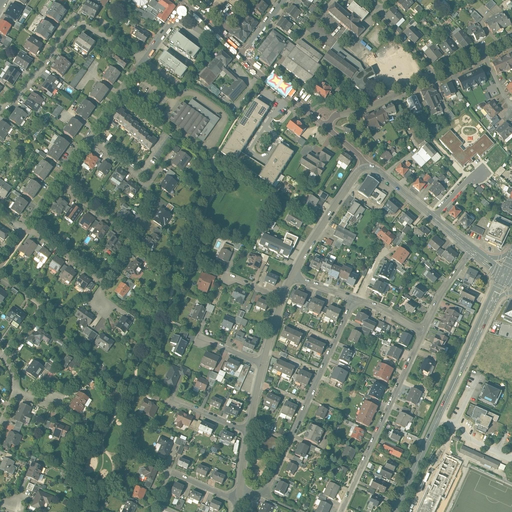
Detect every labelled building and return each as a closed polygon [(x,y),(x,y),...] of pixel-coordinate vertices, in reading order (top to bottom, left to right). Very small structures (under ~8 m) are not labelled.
[(175,7),(165,0),(160,0),(158,4),(153,0),(152,0),(148,6),(154,10),(152,13),(156,16),(156,17),(147,11),(145,13),(125,2),(122,7),(124,8),(152,23),(154,20),(155,21),(157,18),(164,23),(175,7)] [(258,0),(252,9),(262,16),(269,7),(259,0),(258,0)] [(412,3),(408,0),(400,0),(397,4),(405,12),(408,9),(407,8),(411,3),(412,4),(412,3)] [(492,0),(487,5),(490,10),(496,4),(492,0)] [(99,8),(87,2),(81,13),(94,19),(99,8)] [(320,5),(316,2),(310,13),(314,15),(320,5)] [(361,11),(353,3),(347,10),(353,15),(360,21),(361,23),(368,15),(362,10),(361,11)] [(67,11),(55,4),(51,10),(62,18),(67,11)] [(350,18),(335,4),(335,5),(335,4),(334,5),(328,12),(327,12),(329,13),(340,23),(346,29),(347,30),(350,32),(357,38),(358,38),(364,31),(357,24),(360,21),(353,15),(350,18)] [(22,11),(11,5),(5,16),(16,22),(16,21),(15,21),(18,15),(19,16),(22,11)] [(302,13),(292,6),(284,16),(288,19),(289,17),(295,22),(302,13)] [(422,10),(419,6),(414,10),(418,14),(422,10)] [(398,13),(393,8),(385,15),(393,23),(395,25),(402,18),(397,14),(398,13)] [(62,18),(51,10),(46,16),(58,24),(62,18)] [(482,19),(475,12),(470,16),(477,23),(482,19)] [(504,17),(503,17),(502,15),(496,18),(503,30),(503,29),(510,25),(509,22),(507,22),(505,18),(504,18),(504,17)] [(292,25),(282,18),(279,22),(286,27),(289,29),(292,25)] [(496,18),(484,24),(486,27),(487,26),(489,31),(490,30),(492,34),(496,32),(496,33),(503,30),(496,18)] [(256,27),(245,19),(240,26),(240,25),(237,29),(235,27),(230,33),(230,34),(233,36),(241,43),(243,43),(245,40),(246,40),(256,27)] [(11,26),(2,21),(0,24),(0,33),(5,36),(11,26)] [(55,29),(43,21),(35,34),(47,41),(55,29)] [(286,27),(279,22),(276,26),(283,31),(286,27)] [(402,31),(395,25),(393,23),(390,25),(399,34),(402,31)] [(478,26),(476,28),(475,26),(474,26),(474,27),(468,29),(472,35),(473,35),(476,42),(485,37),(482,30),(480,30),(478,26)] [(421,36),(412,27),(408,31),(409,32),(406,35),(413,43),(414,44),(415,44),(417,42),(417,41),(416,40),(421,36)] [(141,31),(136,28),(132,34),(132,35),(134,37),(136,39),(137,38),(139,40),(144,43),(149,36),(146,34),(146,33),(145,31),(144,33),(141,31)] [(346,29),(331,49),(338,54),(345,59),(356,67),(359,74),(364,72),(360,64),(359,63),(373,57),(372,54),(372,53),(356,61),(338,48),(350,32),(347,30),(346,29)] [(459,29),(453,33),(465,49),(473,43),(464,30),(461,31),(459,29)] [(287,42),(277,35),(277,34),(273,31),(258,51),(257,51),(263,55),(259,60),(270,67),(280,55),(286,46),(284,45),(287,42),(287,41),(287,42)] [(203,49),(176,32),(167,45),(195,62),(203,49)] [(95,44),(82,35),(75,45),(88,55),(95,44)] [(440,44),(434,37),(431,40),(435,45),(437,46),(440,44)] [(43,46),(31,38),(24,48),(36,56),(43,46)] [(11,43),(6,40),(2,45),(7,48),(11,43)] [(456,51),(449,40),(441,46),(449,56),(456,51)] [(322,58),(300,41),(295,48),(287,42),(284,45),(286,46),(280,55),(286,60),(281,66),(307,86),(321,67),(317,64),(322,58)] [(433,46),(432,46),(424,53),(433,63),(441,57),(433,46)] [(191,67),(164,50),(156,63),(183,80),(191,67)] [(221,52),(199,78),(209,87),(223,71),(226,68),(231,61),(228,58),(225,55),(221,52)] [(345,59),(338,54),(336,57),(329,52),(323,60),(324,59),(351,79),(350,80),(353,82),(351,85),(362,93),(369,84),(367,80),(375,77),(371,69),(364,72),(359,74),(359,75),(356,73),(356,72),(343,62),(345,59)] [(26,56),(21,53),(17,58),(29,66),(32,61),(26,56)] [(128,63),(122,58),(117,55),(114,59),(119,62),(117,64),(124,69),(128,63)] [(511,56),(511,55),(496,62),(502,73),(506,71),(507,73),(511,70),(511,56)] [(71,65),(59,57),(59,58),(56,62),(55,64),(66,72),(71,65)] [(90,57),(82,68),(86,71),(94,60),(90,57)] [(377,64),(373,57),(366,60),(369,68),(370,67),(376,65),(377,64)] [(405,57),(394,62),(398,71),(409,66),(410,66),(405,57)] [(29,66),(17,58),(14,63),(19,66),(26,71),(29,66)] [(376,65),(370,67),(377,81),(383,78),(384,82),(400,74),(398,71),(394,62),(378,70),(376,65)] [(496,62),(492,64),(497,75),(502,73),(496,62)] [(66,72),(55,64),(54,65),(51,69),(62,77),(66,72)] [(14,70),(10,68),(6,73),(16,80),(20,74),(14,70)] [(82,68),(69,86),(74,89),(87,71),(86,71),(82,68)] [(120,74),(111,68),(103,79),(112,86),(120,74)] [(247,87),(238,79),(226,68),(223,71),(235,82),(229,89),(225,86),(220,92),(232,103),(247,87)] [(480,69),(457,80),(463,92),(486,81),(480,69)] [(16,80),(6,73),(2,79),(6,82),(12,86),(16,80)] [(56,80),(50,76),(47,79),(48,80),(47,82),(46,81),(46,82),(56,89),(59,83),(60,83),(56,80)] [(56,89),(46,82),(45,84),(44,84),(42,87),(48,92),(52,94),(56,89)] [(109,91),(99,84),(90,97),(99,104),(109,91)] [(331,90),(322,84),(321,86),(319,84),(313,93),(324,100),(328,95),(329,95),(336,100),(338,97),(330,92),(331,90)] [(451,84),(442,88),(443,91),(446,98),(455,94),(451,84)] [(433,87),(421,92),(420,92),(423,98),(422,98),(423,98),(428,110),(430,110),(439,105),(438,103),(441,101),(438,94),(437,95),(434,86),(433,86),(433,87)] [(40,97),(33,93),(29,99),(39,106),(43,100),(40,97)] [(415,97),(407,101),(408,104),(409,107),(411,111),(413,110),(419,107),(419,105),(418,105),(415,97)] [(39,106),(29,99),(25,105),(35,112),(39,106)] [(271,108),(257,99),(223,153),(276,186),(296,153),(281,143),(267,166),(244,152),(271,108)] [(192,100),(187,107),(182,104),(173,117),(171,115),(168,120),(196,139),(196,138),(197,138),(198,138),(203,142),(219,119),(192,100)] [(95,108),(85,101),(76,114),(86,121),(95,108)] [(484,102),(477,105),(482,111),(483,109),(487,106),(484,102)] [(487,106),(483,109),(487,114),(496,107),(492,102),(487,106)] [(58,105),(52,115),(56,119),(63,109),(58,105)] [(392,105),(386,107),(382,109),(387,118),(396,114),(392,105)] [(439,105),(430,110),(433,116),(442,112),(439,105)] [(26,111),(21,107),(19,110),(27,115),(27,116),(29,117),(31,114),(26,111)] [(413,110),(415,115),(416,115),(417,115),(420,114),(420,113),(421,112),(419,107),(413,110)] [(496,107),(487,114),(491,119),(492,119),(495,116),(500,112),(496,107)] [(19,110),(18,108),(10,120),(19,127),(27,116),(27,115),(19,110)] [(121,109),(114,119),(118,122),(118,123),(121,126),(127,117),(123,114),(125,112),(121,109)] [(376,113),(370,116),(369,115),(363,118),(368,131),(371,129),(372,131),(376,129),(376,130),(382,128),(381,127),(385,125),(385,123),(389,122),(387,118),(382,109),(375,112),(376,113)] [(455,118),(451,112),(446,115),(450,121),(455,118)] [(132,118),(128,115),(127,117),(121,126),(125,129),(125,130),(128,132),(134,123),(130,120),(132,118)] [(82,126),(73,119),(63,132),(73,139),(82,126)] [(306,129),(293,119),(287,127),(299,137),(306,129)] [(8,126),(1,121),(0,123),(0,128),(7,134),(11,128),(8,126)] [(139,125),(135,122),(134,123),(128,132),(132,135),(132,136),(135,139),(141,129),(137,127),(139,125)] [(511,130),(508,126),(506,124),(501,128),(508,136),(511,133),(511,130)] [(349,128),(347,127),(347,126),(346,127),(345,132),(344,132),(344,133),(344,134),(345,134),(345,133),(347,134),(346,135),(347,135),(347,134),(349,135),(350,136),(350,135),(351,134),(352,134),(352,133),(352,131),(353,131),(352,131),(351,129),(352,128),(351,129),(349,128),(350,127),(349,127),(349,128)] [(146,131),(142,128),(141,129),(135,139),(139,141),(139,143),(142,145),(147,137),(148,136),(144,133),(146,131)] [(508,136),(501,128),(496,132),(503,141),(508,136)] [(463,151),(460,147),(463,145),(450,130),(439,140),(453,154),(451,155),(462,168),(468,162),(470,165),(473,162),(471,160),(477,154),(480,158),(494,145),(484,134),(470,147),(469,146),(463,151)] [(421,134),(414,139),(419,145),(424,141),(425,140),(421,134)] [(151,140),(147,137),(142,145),(141,146),(144,148),(145,147),(149,150),(157,140),(153,137),(151,140)] [(69,145),(59,138),(56,142),(65,149),(67,146),(68,146),(69,145)] [(306,142),(300,138),(297,143),(302,147),(306,142)] [(65,149),(56,142),(54,145),(55,146),(55,145),(63,151),(65,149)] [(421,149),(411,158),(421,168),(436,154),(427,144),(421,149)] [(63,151),(55,145),(55,146),(51,151),(60,157),(64,152),(63,151)] [(180,149),(175,146),(171,151),(176,154),(180,149)] [(391,148),(387,153),(386,151),(380,158),(386,163),(388,160),(389,161),(392,157),(393,156),(392,155),(395,151),(391,148)] [(315,156),(310,153),(306,158),(304,157),(300,163),(311,170),(310,172),(317,176),(318,175),(320,176),(324,169),(323,169),(326,163),(327,161),(328,162),(333,155),(324,149),(319,157),(320,157),(319,158),(317,157),(318,157),(316,155),(315,156)] [(60,157),(51,151),(47,156),(56,163),(60,157)] [(190,159),(180,152),(172,164),(182,171),(190,159)] [(353,160),(343,153),(338,160),(342,163),(341,164),(344,166),(345,165),(348,167),(353,160)] [(97,159),(90,154),(84,162),(87,165),(88,167),(90,169),(92,168),(95,164),(94,164),(97,159)] [(43,161),(34,174),(43,181),(52,168),(43,161)] [(98,170),(98,171),(99,172),(99,173),(102,176),(104,175),(105,176),(111,167),(104,162),(102,165),(98,170)] [(403,166),(401,164),(395,171),(403,177),(408,171),(407,170),(403,166)] [(501,167),(495,173),(500,177),(505,171),(501,167)] [(128,174),(119,168),(112,178),(121,183),(121,184),(123,181),(128,174)] [(175,174),(169,170),(166,175),(167,176),(172,179),(175,174)] [(413,175),(408,171),(403,177),(408,181),(413,175)] [(446,179),(441,174),(437,179),(436,178),(434,181),(431,184),(432,184),(434,186),(436,183),(437,183),(439,181),(441,183),(446,179)] [(427,175),(421,182),(424,185),(427,182),(430,178),(427,175)] [(172,179),(167,176),(160,187),(169,194),(177,183),(172,179)] [(378,184),(368,177),(358,192),(368,198),(370,195),(375,188),(378,184)] [(490,178),(487,181),(493,186),(496,183),(490,178)] [(421,182),(418,180),(413,187),(419,192),(425,185),(424,185),(421,182)] [(32,181),(23,193),(32,199),(41,187),(32,181)] [(119,190),(125,182),(123,181),(121,184),(121,183),(117,189),(119,190)] [(140,188),(129,181),(127,184),(123,189),(124,190),(126,191),(126,193),(128,194),(130,194),(134,197),(140,188)] [(437,183),(436,183),(434,186),(428,192),(435,198),(436,197),(440,193),(441,192),(442,193),(444,190),(437,183)] [(10,188),(5,184),(0,191),(0,195),(3,198),(4,197),(8,192),(10,188)] [(479,194),(484,190),(479,186),(475,190),(479,194)] [(386,196),(375,188),(370,195),(373,197),(371,199),(380,205),(386,196)] [(328,195),(322,192),(319,197),(320,198),(325,201),(328,195)] [(319,201),(310,196),(305,205),(309,207),(305,213),(313,217),(318,208),(316,206),(319,201)] [(68,204),(59,197),(50,209),(60,216),(68,204)] [(28,203),(20,198),(15,204),(23,209),(28,203)] [(325,201),(320,198),(319,201),(316,206),(318,208),(320,209),(325,201)] [(401,207),(395,202),(393,200),(392,200),(391,199),(389,202),(388,202),(386,205),(392,210),(391,211),(395,214),(401,207)] [(481,202),(486,207),(489,204),(484,199),(481,202)] [(511,205),(507,203),(506,202),(505,205),(503,204),(501,208),(503,209),(502,211),(511,215),(511,214),(511,205)] [(357,205),(354,203),(352,205),(347,213),(348,213),(352,216),(356,219),(357,220),(357,219),(360,221),(362,217),(361,216),(365,210),(357,205)] [(23,209),(15,204),(11,210),(19,216),(23,209)] [(82,212),(72,205),(64,217),(74,224),(82,212)] [(452,205),(446,211),(449,213),(454,207),(452,205)] [(163,207),(153,220),(163,227),(165,225),(167,226),(172,218),(171,217),(173,214),(163,207)] [(461,212),(454,207),(449,213),(448,214),(452,217),(451,218),(454,220),(455,219),(455,220),(461,212)] [(130,214),(126,211),(124,214),(125,215),(121,220),(127,224),(133,217),(130,215),(130,214)] [(298,217),(290,212),(286,220),(289,222),(289,223),(299,229),(302,225),(300,224),(304,219),(299,216),(298,217)] [(415,219),(407,212),(404,215),(403,215),(403,216),(398,222),(402,225),(405,221),(410,226),(415,219)] [(465,212),(457,221),(459,223),(467,214),(465,212)] [(345,218),(344,217),(341,221),(342,222),(339,227),(344,229),(347,224),(346,223),(348,220),(348,221),(352,216),(348,213),(345,218)] [(95,220),(87,214),(81,222),(84,224),(83,226),(84,227),(83,228),(86,230),(87,229),(88,230),(89,227),(94,220),(95,220)] [(467,214),(459,223),(463,226),(462,227),(465,230),(466,229),(467,229),(473,221),(469,218),(470,217),(467,214)] [(496,216),(484,240),(500,247),(511,223),(501,218),(496,216)] [(108,228),(101,223),(100,224),(95,230),(94,232),(98,234),(96,237),(100,240),(108,228)] [(9,233),(0,226),(0,237),(4,240),(9,233)] [(339,227),(338,226),(333,236),(338,238),(337,241),(342,244),(350,248),(356,236),(344,229),(339,227)] [(423,226),(422,228),(420,226),(417,229),(413,233),(420,239),(423,235),(425,237),(430,232),(423,226)] [(484,231),(474,226),(470,230),(482,236),(484,231)] [(410,231),(406,227),(402,232),(406,236),(410,231)] [(395,238),(383,228),(381,231),(377,236),(388,245),(391,243),(395,238)] [(115,234),(110,231),(107,236),(111,240),(114,237),(115,234)] [(161,238),(154,233),(150,238),(147,236),(141,246),(149,251),(155,242),(157,243),(161,238)] [(298,239),(287,234),(284,241),(285,241),(292,244),(290,248),(291,249),(287,257),(283,255),(284,253),(281,251),(280,254),(268,248),(269,246),(266,244),(265,247),(260,245),(264,236),(267,238),(283,245),(284,244),(263,235),(259,245),(288,258),(292,248),(294,249),(298,239)] [(283,245),(267,238),(264,236),(260,245),(265,247),(266,244),(269,246),(268,248),(280,254),(281,251),(284,253),(283,255),(287,257),(291,249),(290,248),(283,245)] [(442,242),(435,236),(428,245),(436,252),(439,248),(442,246),(440,244),(442,242)] [(114,237),(111,240),(106,247),(114,253),(117,249),(118,250),(120,247),(119,246),(122,242),(114,237)] [(37,246),(29,240),(20,252),(24,255),(24,256),(26,257),(28,257),(29,258),(34,250),(37,246)] [(342,244),(337,241),(333,247),(339,250),(342,244)] [(241,245),(236,243),(233,249),(239,251),(241,245)] [(46,250),(43,248),(39,254),(35,259),(40,262),(39,264),(42,266),(51,255),(47,252),(47,251),(46,250)] [(409,254),(400,248),(396,253),(405,260),(409,254)] [(457,255),(449,248),(445,253),(442,256),(442,257),(445,259),(446,258),(451,263),(457,255)] [(231,254),(222,250),(218,259),(227,263),(231,254)] [(405,260),(396,253),(392,259),(396,261),(401,265),(405,260)] [(261,259),(250,254),(249,258),(251,259),(251,262),(250,263),(249,264),(248,267),(257,270),(261,259)] [(336,259),(328,255),(326,259),(325,259),(323,261),(320,269),(329,273),(332,267),(332,266),(336,259)] [(64,263),(56,257),(55,258),(54,259),(54,260),(50,265),(53,267),(52,269),(58,272),(59,270),(63,265),(64,263)] [(323,261),(314,257),(310,267),(319,271),(320,269),(323,261)] [(131,262),(125,270),(133,276),(135,273),(140,276),(145,269),(141,267),(144,263),(137,259),(134,264),(131,262)] [(388,265),(387,267),(384,266),(379,276),(388,280),(394,268),(388,265)] [(63,275),(61,277),(66,281),(67,280),(70,282),(76,274),(73,273),(74,271),(68,267),(68,268),(63,275)] [(341,271),(332,267),(329,273),(328,276),(337,280),(338,277),(341,271)] [(352,271),(343,267),(341,270),(341,271),(338,277),(347,281),(350,275),(352,271)] [(478,273),(469,269),(465,277),(469,279),(468,281),(468,282),(469,281),(477,284),(476,285),(477,286),(481,277),(477,275),(478,273)] [(439,277),(431,271),(426,277),(434,283),(439,277)] [(205,275),(202,274),(199,282),(201,283),(198,291),(207,294),(210,285),(213,286),(216,278),(205,274),(205,275)] [(278,279),(268,274),(264,282),(274,286),(278,279)] [(357,278),(350,275),(347,281),(346,284),(353,287),(357,278)] [(90,281),(82,276),(76,284),(84,290),(86,288),(90,282),(90,281)] [(90,282),(86,288),(90,291),(94,285),(90,282)] [(127,287),(122,283),(120,286),(119,286),(117,288),(118,289),(115,292),(123,298),(125,294),(126,294),(128,292),(127,291),(129,289),(129,288),(131,286),(129,284),(127,287)] [(377,283),(376,283),(372,291),(381,295),(385,287),(382,285),(377,283)] [(426,291),(418,285),(412,294),(420,299),(421,299),(423,295),(426,291)] [(476,296),(467,291),(468,290),(461,287),(460,290),(461,290),(459,296),(464,298),(473,303),(476,296)] [(247,294),(236,289),(233,297),(238,300),(236,303),(241,305),(243,302),(247,294)] [(296,291),(291,301),(297,304),(302,294),(296,291)] [(307,296),(302,294),(297,304),(303,307),(305,302),(307,296)] [(473,303),(464,298),(460,305),(467,308),(470,309),(473,303)] [(269,304),(259,299),(255,307),(265,311),(269,304)] [(318,301),(313,299),(310,304),(308,309),(314,312),(318,301)] [(324,304),(318,301),(314,312),(319,314),(320,312),(323,307),(324,304)] [(511,301),(509,301),(509,302),(507,301),(506,302),(505,303),(494,321),(511,326),(511,301)] [(416,307),(409,302),(404,309),(412,314),(415,310),(414,310),(416,307)] [(215,307),(209,305),(206,311),(212,313),(215,307)] [(200,308),(196,306),(195,311),(192,319),(197,321),(197,320),(200,321),(205,310),(203,309),(203,308),(201,307),(200,307),(200,308)] [(335,309),(330,306),(328,309),(326,314),(325,317),(331,319),(335,309)] [(19,312),(13,307),(7,316),(13,320),(19,312)] [(92,316),(80,308),(75,315),(82,320),(79,325),(79,327),(83,330),(87,324),(89,325),(92,322),(91,321),(91,320),(92,318),(92,316)] [(341,311),(335,309),(331,319),(336,322),(341,311)] [(453,312),(448,310),(445,316),(455,321),(456,321),(459,315),(453,312)] [(26,316),(19,312),(13,320),(19,325),(26,316)] [(368,317),(359,313),(355,321),(364,326),(366,321),(368,317)] [(134,318),(129,314),(125,319),(131,323),(134,318)] [(235,320),(225,316),(221,326),(231,330),(234,323),(235,320)] [(455,321),(445,316),(442,322),(452,327),(455,321)] [(123,317),(116,327),(123,332),(126,327),(128,328),(131,323),(125,319),(123,317)] [(239,317),(237,317),(235,320),(234,323),(239,325),(240,325),(242,319),(239,317)] [(375,325),(366,321),(364,326),(363,327),(371,330),(373,331),(375,325)] [(384,324),(378,321),(375,327),(382,330),(384,324)] [(452,327),(442,322),(441,322),(438,328),(444,331),(449,333),(452,327)] [(92,331),(87,328),(83,333),(89,337),(92,331)] [(294,332),(285,328),(281,337),(289,341),(294,332)] [(45,334),(39,329),(36,333),(43,338),(45,334)] [(97,335),(92,331),(89,337),(87,339),(92,342),(97,335)] [(188,334),(181,331),(178,337),(182,339),(182,338),(186,340),(188,334)] [(361,334),(353,331),(348,341),(353,343),(353,342),(357,344),(361,334)] [(238,332),(235,339),(241,342),(243,339),(244,334),(238,332)] [(303,336),(294,332),(289,341),(298,345),(303,336)] [(443,334),(438,332),(436,336),(433,344),(437,346),(438,344),(442,346),(445,340),(443,339),(445,335),(443,334)] [(36,333),(33,333),(28,340),(34,344),(36,341),(37,341),(40,343),(43,339),(43,338),(36,333)] [(411,337),(403,333),(398,344),(406,347),(411,337)] [(51,338),(45,334),(43,338),(43,339),(44,341),(46,340),(48,342),(51,338)] [(114,343),(101,334),(95,344),(107,352),(114,343)] [(187,343),(181,341),(182,339),(178,337),(174,335),(170,343),(176,346),(176,345),(179,346),(175,354),(181,357),(187,343)] [(254,339),(248,336),(246,340),(243,339),(241,342),(245,343),(243,347),(253,351),(259,337),(255,335),(254,339)] [(317,342),(308,338),(304,347),(312,351),(317,342)] [(325,346),(317,342),(312,351),(321,355),(325,346)] [(437,352),(443,355),(446,348),(442,346),(438,344),(437,346),(433,344),(430,349),(437,352)] [(401,352),(392,348),(389,353),(389,352),(387,357),(397,361),(399,358),(401,352)] [(348,351),(344,350),(340,360),(348,364),(353,354),(353,353),(348,351)] [(219,358),(206,353),(201,363),(214,369),(219,358)] [(76,363),(67,356),(60,365),(66,369),(69,365),(73,368),(74,366),(77,363),(76,363)] [(430,361),(425,359),(420,370),(430,375),(435,364),(430,361)] [(244,366),(229,360),(227,363),(223,370),(225,371),(226,372),(229,374),(230,373),(231,371),(240,374),(243,367),(244,366)] [(286,364),(277,360),(273,370),(282,374),(286,364)] [(44,367),(34,361),(26,372),(36,379),(43,368),(44,367)] [(52,366),(47,363),(44,367),(43,368),(48,372),(52,366)] [(393,370),(379,363),(373,376),(387,382),(393,370)] [(295,368),(286,364),(282,374),(290,378),(295,368)] [(52,366),(48,372),(53,375),(57,370),(52,366)] [(180,370),(172,366),(164,383),(174,387),(179,374),(181,370),(180,370)] [(188,369),(182,367),(180,370),(181,370),(179,374),(185,376),(188,369)] [(342,371),(336,368),(333,374),(334,375),(332,379),(331,380),(337,382),(341,384),(344,377),(345,378),(347,373),(342,371)] [(306,373),(300,371),(295,381),(301,383),(306,373)] [(218,375),(212,373),(210,378),(215,381),(218,375)] [(312,376),(306,373),(301,383),(307,386),(312,376)] [(224,378),(218,375),(215,381),(221,384),(224,378)] [(208,382),(199,378),(195,387),(204,391),(207,384),(208,382)] [(337,382),(331,380),(332,379),(331,379),(329,384),(335,387),(337,382)] [(377,385),(374,383),(374,384),(371,390),(372,390),(370,396),(369,396),(371,397),(379,400),(385,388),(377,385)] [(485,385),(478,400),(494,407),(501,392),(485,385)] [(421,393),(412,389),(409,395),(416,399),(418,395),(420,396),(421,393)] [(88,399),(79,393),(75,400),(84,406),(88,399)] [(161,396),(155,393),(153,399),(159,401),(161,396)] [(269,394),(264,404),(270,407),(275,397),(269,394)] [(416,399),(409,395),(406,402),(415,406),(416,403),(414,402),(416,399)] [(222,402),(213,397),(209,405),(219,410),(222,402)] [(280,400),(275,397),(270,407),(276,410),(280,400)] [(154,404),(149,402),(149,401),(144,399),(141,406),(146,408),(143,414),(153,418),(158,407),(153,405),(154,404)] [(84,406),(75,400),(70,408),(78,412),(80,409),(81,410),(84,406)] [(237,402),(232,400),(226,413),(236,417),(240,409),(240,408),(241,406),(237,404),(237,402)] [(291,405),(286,402),(281,412),(287,415),(291,405)] [(360,412),(373,417),(374,414),(376,413),(375,411),(377,407),(365,402),(360,412)] [(32,408),(21,404),(18,411),(29,415),(32,408)] [(297,407),(291,405),(287,415),(292,417),(297,407)] [(327,410),(320,407),(316,417),(323,420),(327,411),(327,410)] [(499,417),(475,407),(470,418),(476,421),(475,424),(478,426),(476,430),(485,435),(491,420),(496,422),(499,417)] [(29,415),(18,411),(14,420),(17,421),(23,424),(24,421),(29,423),(32,416),(29,415)] [(193,418),(180,412),(176,421),(178,422),(176,427),(180,429),(182,424),(189,427),(192,420),(193,418)] [(373,417),(360,412),(356,422),(368,427),(370,423),(372,423),(371,421),(373,417)] [(401,413),(399,417),(399,418),(396,425),(401,427),(404,428),(407,422),(410,423),(412,418),(401,413)] [(198,422),(192,420),(189,427),(194,429),(198,422)] [(194,429),(194,431),(198,433),(199,430),(202,422),(198,420),(198,422),(194,429)] [(23,424),(17,421),(14,427),(20,429),(23,424)] [(214,427),(202,422),(199,430),(210,435),(214,427)] [(63,427),(55,423),(54,424),(52,424),(50,427),(54,428),(53,430),(54,432),(55,432),(53,435),(54,436),(59,439),(60,436),(64,438),(65,437),(66,435),(65,435),(66,434),(67,433),(69,428),(64,426),(63,427)] [(323,431),(310,425),(304,439),(317,445),(323,431)] [(20,429),(14,427),(12,433),(18,435),(20,429)] [(364,432),(356,428),(351,437),(360,442),(364,432)] [(402,435),(394,431),(393,431),(392,430),(391,433),(392,433),(390,439),(398,442),(400,438),(401,438),(402,435)] [(12,433),(10,432),(4,447),(8,449),(9,445),(11,444),(12,444),(12,445),(17,447),(21,436),(18,435),(12,433)] [(233,436),(224,432),(221,439),(230,443),(233,436)] [(173,443),(160,437),(158,443),(162,444),(158,452),(167,456),(173,443)] [(183,440),(177,438),(174,444),(180,446),(181,444),(183,440)] [(185,445),(181,444),(180,446),(177,454),(181,455),(185,445)] [(300,444),(295,455),(299,457),(300,457),(304,459),(308,448),(300,444)] [(403,451),(395,448),(387,445),(385,448),(393,451),(392,455),(399,458),(403,451)] [(356,451),(347,447),(342,458),(351,462),(356,451)] [(500,464),(462,447),(459,453),(497,470),(500,464)] [(458,464),(460,457),(451,453),(448,460),(458,464)] [(8,461),(1,458),(1,459),(3,460),(0,467),(0,469),(13,474),(15,468),(17,468),(13,466),(14,463),(8,460),(8,461)] [(190,463),(180,458),(177,465),(187,469),(190,463)] [(396,465),(388,461),(384,468),(393,472),(396,465)] [(43,468),(32,463),(29,470),(40,474),(43,468)] [(297,467),(289,464),(286,472),(289,473),(289,474),(293,475),(297,467)] [(347,470),(341,467),(334,464),(332,469),(339,472),(336,478),(342,481),(347,470)] [(209,469),(199,465),(195,473),(205,477),(209,469)] [(157,470),(149,467),(149,469),(146,468),(146,469),(143,468),(140,470),(139,472),(140,476),(143,474),(146,475),(145,477),(147,478),(146,481),(152,484),(153,481),(152,480),(154,477),(155,474),(157,470)] [(384,468),(383,467),(379,475),(390,479),(393,472),(384,468)] [(40,474),(29,470),(26,477),(37,481),(40,474)] [(225,477),(215,472),(212,480),(222,485),(225,477)] [(382,483),(375,480),(372,487),(372,488),(375,489),(384,493),(385,490),(386,490),(388,487),(387,486),(384,484),(384,483),(383,482),(382,483)] [(279,482),(275,491),(283,495),(288,486),(279,482)] [(34,486),(29,483),(26,489),(32,492),(34,486)] [(339,487),(329,483),(324,495),(325,495),(325,496),(327,497),(333,500),(339,487)] [(184,487),(175,484),(171,493),(180,497),(184,487)] [(145,490),(136,487),(134,493),(135,493),(134,497),(142,500),(143,496),(142,496),(143,494),(144,494),(145,493),(145,492),(144,492),(144,491),(145,490)] [(52,497),(38,491),(32,506),(41,510),(45,501),(49,503),(52,497)] [(202,495),(192,491),(189,498),(190,498),(189,500),(189,499),(187,502),(191,504),(193,500),(199,502),(202,495)] [(380,500),(372,496),(371,496),(370,498),(371,499),(369,504),(367,508),(372,510),(374,506),(377,508),(379,503),(379,504),(381,501),(380,500)] [(184,501),(179,499),(176,505),(181,508),(184,501)] [(221,504),(212,500),(209,507),(218,511),(221,504)] [(128,501),(127,501),(122,511),(133,511),(136,505),(128,501)] [(324,503),(321,501),(321,502),(316,511),(327,511),(330,506),(324,503)] [(269,505),(263,503),(260,511),(262,511),(272,511),(274,508),(269,505)]
